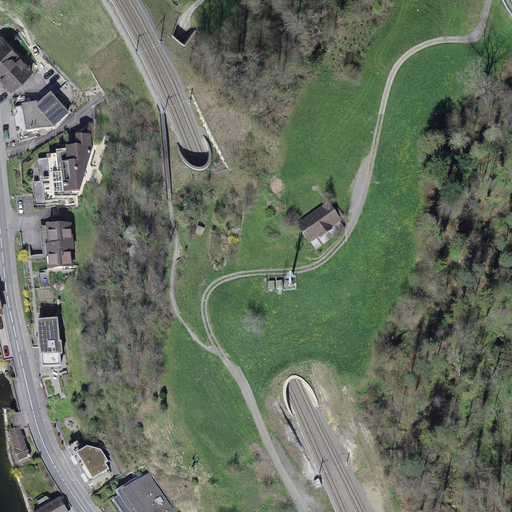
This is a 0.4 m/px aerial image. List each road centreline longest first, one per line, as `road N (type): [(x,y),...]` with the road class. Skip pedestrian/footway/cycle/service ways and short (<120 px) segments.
road 1 (track): [(488,0),(471,39),(430,42),(393,70),(364,198),(338,250),(308,269),(224,279),(205,296),(212,338),(303,511)]
road 2 (primary): [(85,511),(38,429),(10,314),(0,228)]
